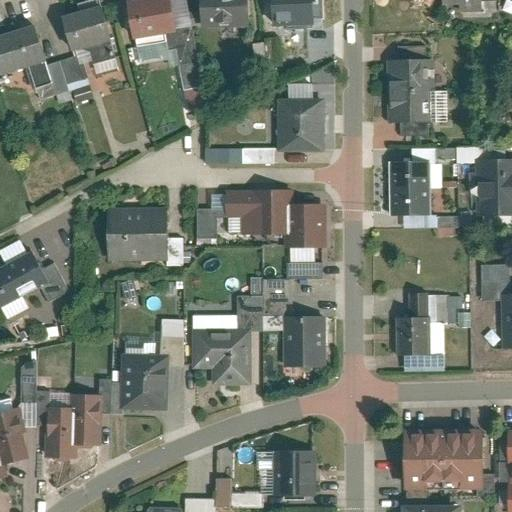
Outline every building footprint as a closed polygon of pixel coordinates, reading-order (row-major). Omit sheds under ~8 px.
[(175,0),(135,0),(141,35),(180,29),(175,0)] [(175,0),(180,29),(195,27),(190,0),(175,0)] [(206,0),(207,23),(255,22),(254,0),(206,0)] [(316,0),(279,0),(280,21),(317,20),(316,0)] [(106,4),(69,16),(79,47),(115,35),(106,4)] [(41,23),(0,36),(0,48),(7,71),(31,63),(51,57),(41,23)] [(133,45),(162,40),(161,34),(132,39),(133,45)] [(278,65),(279,41),(256,40),(255,65),(278,65)] [(64,98),(96,88),(89,66),(85,68),(81,56),(53,64),(58,80),(64,98)] [(51,57),(31,63),(38,86),(58,80),(53,64),(51,57)] [(399,136),(429,135),(429,121),(447,121),(447,91),(434,91),(433,58),(385,59),(386,124),(399,123),(399,136)] [(335,98),(282,99),(283,145),(336,144),(335,98)] [(277,146),(246,147),(247,162),(277,162),(277,146)] [(472,147),(455,147),(455,163),(473,163),(472,147)] [(204,149),(204,163),(240,163),(240,149),(204,149)] [(511,162),(481,162),(481,222),(511,221),(511,162)] [(434,164),(393,164),(392,222),(433,222),(434,164)] [(294,209),(294,196),(245,197),(246,219),(247,241),(295,239),(294,209)] [(228,219),(246,219),(245,197),(227,198),(228,219)] [(330,208),(294,209),(295,239),(295,252),(331,251),(330,208)] [(171,214),(111,213),(111,264),(170,265),(171,214)] [(39,249),(0,269),(0,300),(3,306),(25,295),(20,285),(38,276),(50,298),(72,287),(59,263),(49,268),(39,249)] [(324,261),(291,261),(291,275),(324,275),(324,261)] [(295,280),(269,279),(268,312),(295,312),(295,280)] [(242,294),(241,326),(265,326),(265,294),(242,294)] [(159,319),(159,337),(183,337),(183,319),(159,319)] [(328,320),(286,321),(287,372),(329,371),(328,320)] [(431,322),(398,321),(397,360),(430,361),(431,322)] [(254,334),(195,334),(195,368),(216,368),(254,368),(254,334)] [(172,361),(127,361),(127,418),(172,418),(172,361)] [(254,368),(216,368),(216,384),(255,383),(254,368)] [(50,391),(39,391),(39,422),(50,422),(50,406),(50,391)] [(103,443),(104,395),(80,394),(80,407),(79,442),(103,443)] [(80,407),(50,406),(50,422),(49,454),(79,454),(79,442),(80,407)] [(18,409),(0,414),(0,447),(4,462),(30,455),(18,409)] [(411,428),(411,486),(490,485),(490,427),(411,428)] [(319,457),(277,457),(278,500),(319,500),(319,457)] [(233,505),(233,478),(220,478),(220,505),(233,505)] [(216,511),(217,498),(191,498),(191,511),(216,511)] [(468,511),(468,502),(407,503),(406,511),(468,511)]
